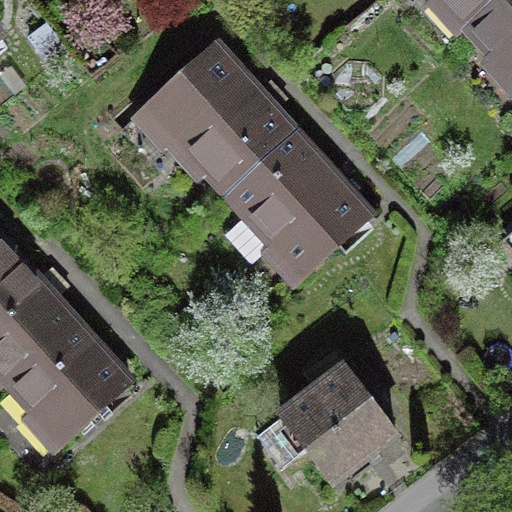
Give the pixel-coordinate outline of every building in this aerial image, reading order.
[(441,0),(467,28),(497,0),(441,0)] [(511,77),(511,0),(497,0),(467,28),(511,77)] [(149,107),(226,192),(292,132),(253,90),(215,47),(149,107)] [(292,132),(226,192),(303,277),(369,218),(331,175),(292,132)] [(0,283),(21,264),(0,240),(0,283)] [(0,283),(0,373),(9,383),(75,323),(48,294),(21,264),(0,283)] [(9,383),(63,444),(130,384),(102,354),(75,323),(9,383)] [(345,369),(281,418),(331,483),(363,459),(395,434),(345,369)]
